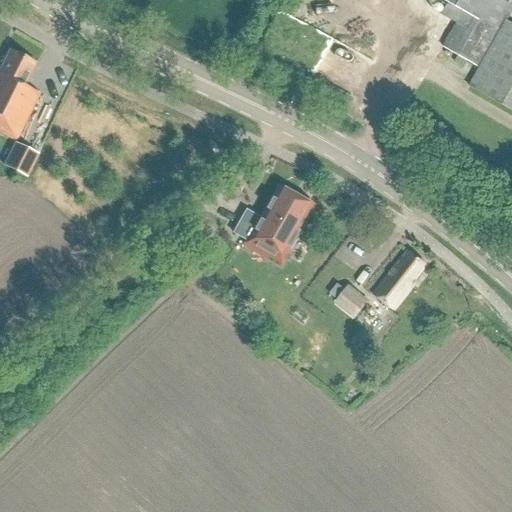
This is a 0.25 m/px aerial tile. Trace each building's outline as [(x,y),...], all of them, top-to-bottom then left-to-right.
[(511,0),(440,0),(448,4),(442,16),(456,24),(442,49),(479,69),(468,87),(511,112),(511,23),(506,20),(511,10),(511,0)] [(35,65),(8,52),(0,68),(0,134),(16,142),(38,94),(24,88),(35,65)] [(13,144),(2,166),(25,177),(36,155),(13,144)] [(246,243),(243,248),(277,267),(311,207),(277,188),(259,221),(245,213),(232,235),(246,243)] [(410,253),(373,297),(391,312),(413,287),(411,285),(427,267),(410,253)] [(367,302),(349,285),(334,305),(354,320),(367,302)]
